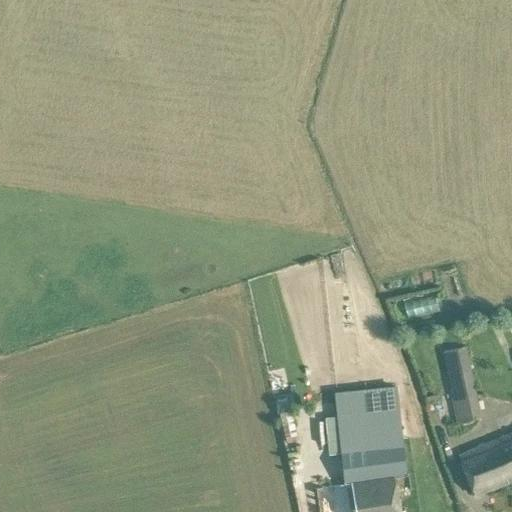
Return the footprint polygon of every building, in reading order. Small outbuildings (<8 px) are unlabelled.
[(469,345),(445,350),(455,396),(448,398),(453,421),(483,415),(469,345)] [(402,396),(407,412),(404,412),(412,438),(423,434),(411,393),(402,396)] [(347,483),(317,487),(320,511),(400,511),(393,476),(406,474),(403,454),(396,395),(337,401),(339,417),(347,483)] [(286,440),(297,437),(290,411),(279,414),(286,440)] [(511,432),(459,456),(468,476),(475,494),(511,479),(511,432)]
